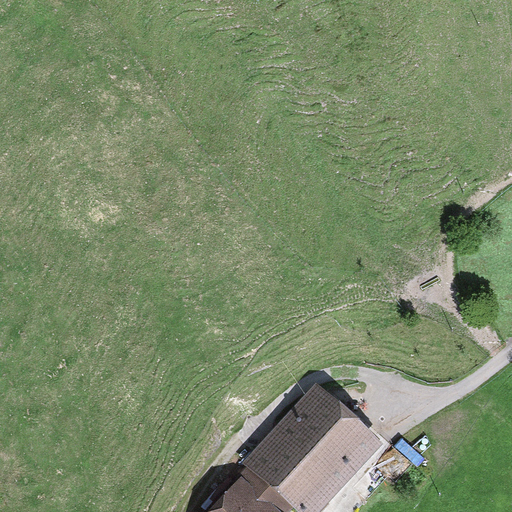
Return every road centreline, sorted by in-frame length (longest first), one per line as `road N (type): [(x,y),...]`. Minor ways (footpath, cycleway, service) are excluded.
road 1 (track): [(511,351),(447,396),(364,374),(316,376),(293,389),(191,511)]
road 2 (track): [(501,359),(452,313),(449,244),(466,214),(511,178)]
